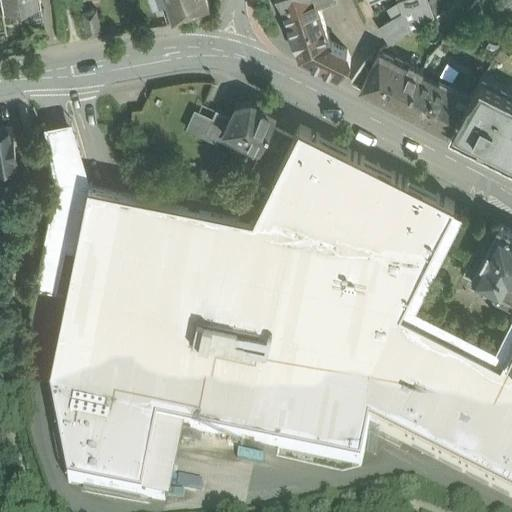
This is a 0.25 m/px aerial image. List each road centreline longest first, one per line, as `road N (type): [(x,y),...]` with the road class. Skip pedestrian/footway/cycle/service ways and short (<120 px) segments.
road 1 (tertiary): [(511,193),(229,54)]
road 2 (tertiary): [(229,54),(0,83)]
